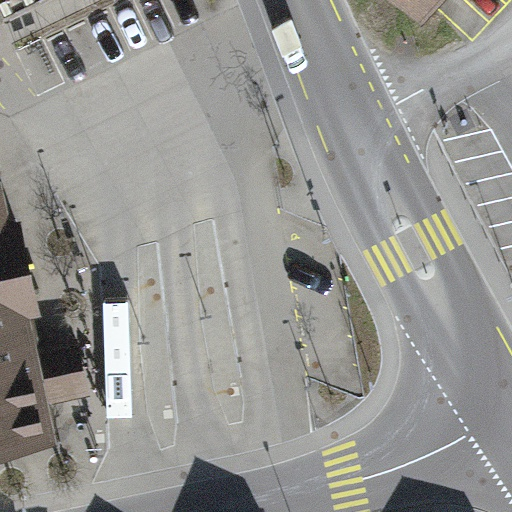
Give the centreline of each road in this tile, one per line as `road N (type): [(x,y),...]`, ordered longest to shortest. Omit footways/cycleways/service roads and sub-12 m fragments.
road 1 (residential): [(160,155),(131,174),(118,206),(130,434),(154,477),(217,511)]
road 2 (tertiary): [(505,417),(412,247),(319,45)]
road 3 (residential): [(160,155),(186,164),(225,202),(258,387),(256,455),(223,511)]
road 4 (residential): [(160,155),(221,511)]
road 5 (tertiary): [(233,511),(345,486),(505,417)]
road 6 (residential): [(319,45),(200,101),(175,119),(160,155)]
road 7 (residential): [(160,155),(22,106)]
